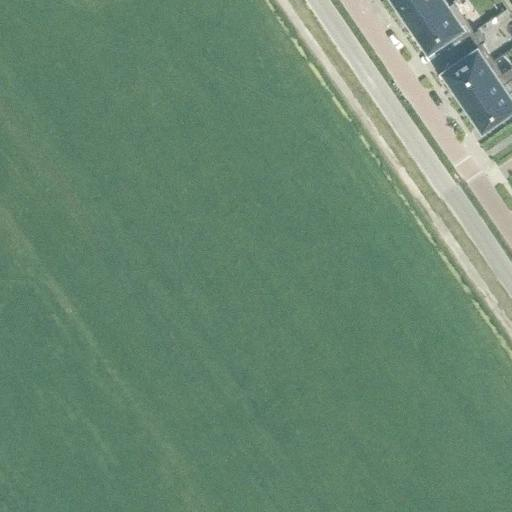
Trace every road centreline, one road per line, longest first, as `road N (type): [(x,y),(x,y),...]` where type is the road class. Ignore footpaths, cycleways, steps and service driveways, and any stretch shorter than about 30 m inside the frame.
road 1 (residential): [(44,307),(400,69)]
road 2 (residential): [(184,511),(71,347)]
road 3 (residential): [(511,233),(400,69)]
